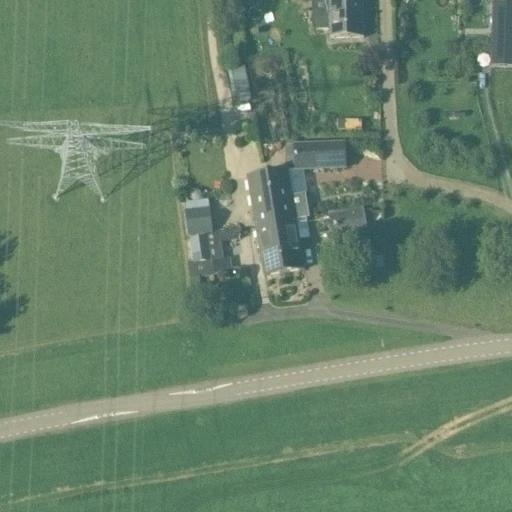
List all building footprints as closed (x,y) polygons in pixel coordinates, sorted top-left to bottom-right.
[(329,0),(330,40),(363,40),(362,0),(329,0)] [(492,57),(491,67),(511,67),(511,5),(494,5),(492,57)] [(244,67),(229,70),(233,95),(236,94),(238,105),(250,103),(244,67)] [(282,114),(270,117),(271,124),(283,122),(282,114)] [(347,145),(295,148),(296,170),(348,167),(347,145)] [(296,221),(305,220),(310,219),(305,196),(307,196),(302,170),(287,172),(268,176),(276,225),(296,221)] [(256,228),(276,225),(268,176),(247,179),(256,228)] [(205,236),(213,235),(210,210),(184,213),(188,238),(205,236)] [(328,218),(333,242),(368,235),(363,212),(328,218)] [(309,239),(305,220),(296,221),(276,225),(284,274),(304,270),(299,241),(309,239)] [(264,277),(284,274),(276,225),(256,228),(264,277)] [(241,231),(213,235),(205,236),(206,238),(189,241),(193,264),(188,265),(191,289),(200,288),(199,280),(214,277),(212,263),(224,261),(221,244),(237,242),(241,231)]
